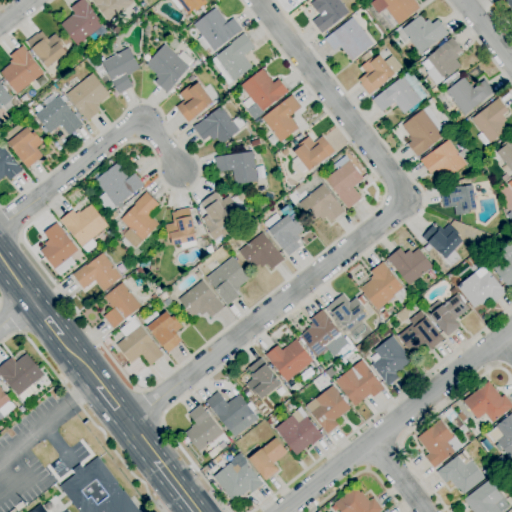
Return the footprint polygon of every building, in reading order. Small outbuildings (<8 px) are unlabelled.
[(77,47),(60,25),(75,14),(71,9),(81,0),(83,0),(93,11),(92,11),(104,26),(103,27),(108,33),(99,39),(94,34),(77,47)] [(109,23),(90,0),(133,0),(134,1),(132,3),(133,4),(109,23)] [(188,15),(183,8),(180,11),(170,0),(204,0),(207,4),(196,12),(194,10),(188,15)] [(312,3),(315,0),(339,0),(349,13),(331,27),(312,3)] [(392,29),(380,13),(378,14),(370,4),(375,0),(414,0),(417,4),(417,5),(419,8),(392,29)] [(214,52),(210,47),(205,51),(197,40),(202,37),(193,26),(215,9),(227,23),(233,19),(242,30),(214,52)] [(420,54),(410,40),(404,44),(397,34),(414,20),(413,18),(416,15),(418,17),(420,16),(425,22),(428,20),(432,25),(438,20),(448,33),(420,54)] [(352,61),(340,46),(334,51),(325,39),(353,18),(374,45),(352,61)] [(47,69),(26,42),(37,33),(38,35),(41,32),(48,40),(55,35),(63,45),(61,47),(66,53),(47,69)] [(228,85),(220,75),(221,74),(211,61),(231,45),(230,44),(244,34),(255,48),(244,56),(252,67),(234,82),(233,81),(228,85)] [(66,46),(60,39),(64,35),(70,43),(66,46)] [(437,86),(426,73),(428,72),(421,64),(427,59),(452,38),(464,53),(462,55),(460,52),(456,54),(459,57),(456,60),(461,66),(437,86)] [(172,49),(169,46),(169,43),(172,40),(176,40),(178,42),(179,46),(176,49),(172,49)] [(167,94),(155,83),(158,79),(155,77),(156,75),(146,66),(148,63),(143,59),(146,55),(152,59),(164,45),(176,56),(181,51),(193,61),(188,66),(190,68),(167,94)] [(17,94),(0,73),(11,64),(9,62),(13,60),(10,56),(23,46),(33,59),(32,59),(43,73),(17,94)] [(119,95),(102,63),(128,48),(140,70),(127,77),(133,87),(119,95)] [(369,96),(360,85),(361,84),(358,80),(367,74),(361,67),(366,63),(362,57),(368,52),(374,60),(379,55),(385,62),(392,56),(401,68),(394,74),(395,75),(369,96)] [(104,82),(101,77),(100,78),(95,69),(93,70),(86,60),(90,57),(97,68),(101,65),(106,74),(105,75),(108,80),(104,82)] [(254,122),(246,110),(254,104),(241,86),(262,69),(273,84),(279,80),(288,92),(263,112),(264,114),(254,122)] [(88,121),(66,95),(92,74),(109,95),(99,104),(100,106),(97,108),(100,112),(88,121)] [(404,115),(394,103),(382,112),(372,100),(403,76),(422,101),(404,115)] [(464,116),(445,92),(450,88),(449,86),(453,82),(455,85),(464,77),(473,89),(484,80),(494,92),(464,116)] [(0,108),(0,83),(12,99),(9,102),(14,107),(8,112),(3,106),(0,108)] [(188,123),(176,107),(184,101),(179,94),(190,86),(192,88),(198,83),(213,103),(204,109),(205,110),(188,123)] [(434,96),(430,92),(435,87),(439,92),(434,96)] [(69,136),(60,126),(49,134),(35,115),(46,106),(43,102),(52,95),(56,99),(59,97),(71,113),(72,113),(74,115),(77,113),(81,119),(79,120),(83,125),(69,136)] [(280,143),(262,119),(292,95),(301,108),(290,117),(299,128),(280,143)] [(485,146),(477,136),(481,133),(471,120),(498,99),(508,112),(503,116),(506,121),(503,124),(508,130),(490,144),(489,143),(485,146)] [(221,145),(216,138),(213,141),(209,137),(203,141),(192,127),(197,124),(197,125),(221,107),(232,122),(239,117),(245,125),(239,130),(239,131),(221,145)] [(417,158),(407,145),(411,142),(409,139),(410,138),(404,130),(405,130),(402,126),(422,110),(423,111),(428,107),(435,116),(434,117),(440,125),(444,123),(448,128),(441,134),(443,137),(429,147),(430,148),(417,158)] [(28,169),(15,152),(8,143),(9,142),(4,136),(22,122),(27,128),(28,127),(33,134),(40,129),(45,134),(39,139),(45,135),(49,140),(44,144),(43,143),(36,148),(43,157),(28,169)] [(309,172),(294,153),(300,147),(298,145),(309,137),(314,143),(322,137),(335,152),(328,158),(327,157),(309,172)] [(460,146),(456,140),(460,137),(464,143),(460,146)] [(511,172),(497,153),(503,148),(501,146),(511,137),(511,172)] [(252,148),(250,143),(259,140),(260,146),(252,148)] [(448,180),(442,173),(440,175),(436,170),(430,175),(420,161),(448,140),(458,154),(466,148),(474,158),(466,164),(467,165),(448,180)] [(0,180),(0,144),(1,144),(22,171),(10,181),(6,176),(0,180)] [(235,186),(232,171),(217,173),(215,158),(253,153),(257,182),(235,186)] [(349,209),(325,180),(348,161),(363,179),(353,188),(361,199),(349,209)] [(108,213),(97,199),(105,193),(95,181),(117,164),(129,179),(135,174),(143,185),(108,213)] [(505,182),(501,178),(506,174),(509,178),(505,182)] [(462,186),(461,180),(470,178),(471,184),(462,186)] [(331,223),(327,217),(322,221),(319,217),(313,222),(298,204),(322,185),(336,202),(336,201),(345,212),(331,223)] [(455,216),(454,207),(444,209),(443,204),(441,204),(439,191),(472,185),(476,210),(471,211),(471,214),(455,216)] [(135,248),(122,236),(130,229),(121,220),(135,206),(134,205),(146,192),(159,205),(149,215),(159,225),(142,242),(142,241),(135,248)] [(214,241),(208,234),(209,233),(205,225),(206,224),(203,219),(208,215),(200,204),(216,192),(222,201),(228,196),(240,212),(237,214),(238,216),(233,220),(237,227),(223,237),(222,235),(214,241)] [(87,254),(70,233),(60,221),(73,211),(76,214),(79,212),(80,213),(87,207),(88,208),(91,205),(108,226),(92,239),(97,246),(87,254)] [(181,250),(180,244),(173,246),(171,240),(168,241),(165,225),(173,223),(171,212),(189,208),(191,216),(194,229),(196,241),(195,241),(196,246),(181,250)] [(288,257),(268,231),(269,230),(264,224),(276,214),(281,221),(288,215),(293,222),(295,220),(304,231),(297,236),(300,239),(296,243),(300,248),(288,257)] [(300,226),(296,221),(300,217),(304,222),(300,226)] [(39,251),(46,246),(44,244),(49,240),(44,234),(57,223),(78,251),(54,270),(39,251)] [(445,259),(438,252),(437,252),(422,238),(435,223),(436,224),(433,227),(437,231),(440,228),(443,231),(449,224),(459,234),(457,236),(463,241),(454,251),(460,259),(450,267),(444,260),(445,259)] [(271,270),(267,264),(262,268),(259,265),(253,270),(239,252),(262,233),(284,260),(271,270)] [(511,287),(509,290),(493,269),(502,262),(496,255),(511,241),(511,287)] [(432,248),(428,253),(424,249),(428,245),(432,248)] [(208,255),(205,249),(210,246),(213,252),(208,255)] [(409,286),(390,263),(389,263),(386,259),(400,248),(404,254),(409,250),(412,254),(418,249),(432,267),(409,286)] [(103,292),(94,281),(83,290),(72,275),(86,265),(87,266),(103,253),(122,277),(113,284),(114,286),(106,292),(105,290),(103,292)] [(228,306),(206,278),(233,257),(250,279),(239,287),(240,289),(236,292),(240,296),(228,306)] [(378,311),(360,289),(371,280),(370,278),(373,276),(370,272),(382,263),(409,297),(401,304),(395,297),(378,311)] [(140,276),(136,271),(140,267),(144,272),(140,276)] [(480,277),(476,272),(481,268),(485,273),(480,277)] [(474,309),(457,288),(475,273),(480,280),(489,272),(506,293),(494,303),(490,298),(481,306),(480,304),(474,309)] [(211,319),(206,313),(202,316),(199,313),(193,318),(178,300),(202,281),(214,297),(216,297),(224,308),(211,319)] [(113,329),(103,317),(112,310),(109,305),(110,305),(104,298),(122,283),(141,306),(113,329)] [(454,296),(449,291),(454,287),(458,293),(454,296)] [(167,308),(163,302),(164,302),(160,296),(164,293),(173,303),(167,308)] [(447,337),(426,311),(438,301),(442,306),(457,294),(469,310),(454,321),(456,324),(457,323),(460,327),(447,337)] [(345,335),(330,316),(332,314),(327,307),(343,295),(349,303),(355,298),(364,309),(362,311),(367,317),(345,335)] [(363,306),(357,299),(362,295),(367,302),(363,306)] [(401,322),(396,315),(405,308),(407,310),(408,309),(410,311),(408,317),(401,322)] [(317,358),(300,337),(303,335),(303,334),(311,327),(310,326),(313,324),(310,320),(322,310),(332,322),(331,323),(349,345),(333,357),(327,350),(317,358)] [(385,320),(380,314),(385,311),(389,316),(385,320)] [(412,355),(397,337),(413,325),(409,320),(420,311),(426,318),(444,340),(431,350),(429,348),(428,349),(424,345),(412,355)] [(168,354),(162,347),(154,337),(154,336),(147,327),(148,327),(143,321),(156,312),(160,317),(167,312),(172,319),(175,317),(183,327),(175,333),(182,341),(178,344),(178,345),(168,354)] [(150,366),(141,355),(131,364),(116,345),(125,338),(119,330),(134,318),(140,326),(164,355),(150,366)] [(388,387),(371,366),(380,359),(374,351),(392,337),(412,362),(396,374),(399,378),(388,387)] [(286,383),(265,356),(277,346),(281,351),(296,340),(313,361),(286,383)] [(23,402),(19,396),(7,382),(6,383),(0,376),(0,366),(8,360),(12,364),(14,362),(15,363),(26,353),(44,375),(25,391),(29,397),(23,402)] [(262,399),(257,393),(254,395),(246,384),(252,379),(249,376),(253,373),(250,369),(246,372),(245,371),(261,358),(266,364),(282,384),(262,399)] [(355,407),(335,382),(362,361),(384,389),(374,398),(370,394),(355,407)] [(330,378),(325,372),(331,368),(335,374),(330,378)] [(511,407),(492,423),(485,414),(478,420),(464,402),(488,382),(501,398),(504,395),(511,405),(511,407)] [(3,418),(0,413),(0,386),(11,400),(10,401),(16,407),(3,418)] [(327,435),(310,414),(311,413),(306,406),(314,399),(315,400),(332,386),(340,396),(342,395),(349,403),(347,405),(350,409),(335,421),(339,426),(327,435)] [(206,401),(218,392),(227,404),(239,395),(253,413),(258,419),(234,438),(206,401)] [(198,452),(184,434),(191,428),(191,427),(195,424),(188,415),(200,405),(223,433),(198,452)] [(296,456),(283,438),(282,439),(275,429),(291,416),(300,408),(319,432),(320,432),(323,437),(312,446),(311,444),(296,456)] [(459,428),(453,421),(450,423),(443,414),(450,408),(463,425),(459,428)] [(511,456),(509,459),(496,442),(494,444),(487,435),(496,428),(495,427),(511,413),(511,456)] [(269,426),(266,422),(271,418),(275,422),(269,426)] [(434,469),(425,457),(429,454),(417,439),(440,420),(454,438),(455,437),(462,447),(434,469)] [(265,481),(248,460),(261,449),(262,450),(275,438),(287,453),(273,464),(277,469),(278,471),(265,481)] [(464,495),(459,489),(457,490),(450,480),(445,484),(436,473),(465,451),(472,461),(485,478),(464,495)] [(499,469),(494,462),(501,456),(507,462),(499,469)] [(78,511),(59,487),(75,475),(72,471),(80,464),(83,468),(98,457),(119,484),(118,485),(123,492),(124,491),(139,511),(78,511)] [(233,502),(213,477),(231,463),(238,471),(246,464),(263,485),(251,494),(249,490),(233,502)] [(487,478),(483,472),(487,468),(492,474),(487,478)] [(473,511),(464,500),(489,481),(509,507),(502,511),(473,511)] [(340,511),(338,509),(334,511),(331,508),(335,505),(334,504),(355,487),(360,493),(361,492),(369,502),(374,498),(383,510),(380,511),(340,511)] [(55,506),(50,504),(50,500),(54,498),(58,499),(58,504),(55,506)]
